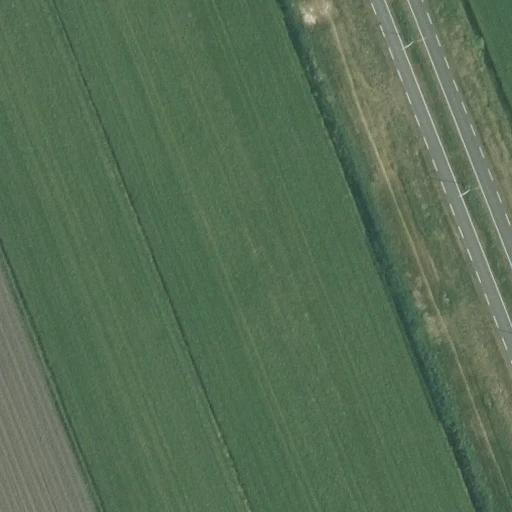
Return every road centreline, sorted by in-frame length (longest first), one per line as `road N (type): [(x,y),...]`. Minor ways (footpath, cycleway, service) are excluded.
road 1 (secondary): [(376,0),(511,347)]
road 2 (secondary): [(511,253),(413,0)]
